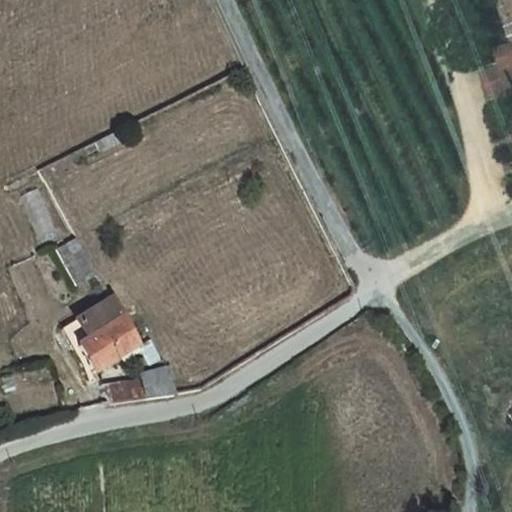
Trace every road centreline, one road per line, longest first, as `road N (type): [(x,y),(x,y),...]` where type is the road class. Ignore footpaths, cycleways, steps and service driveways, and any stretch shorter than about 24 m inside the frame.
road 1 (unclassified): [(0,455),(193,406),(372,293)]
road 2 (unclassified): [(223,0),(372,293)]
road 3 (track): [(372,293),(433,379),(458,434),(470,511)]
road 4 (unclassified): [(372,293),(483,225),(511,219)]
